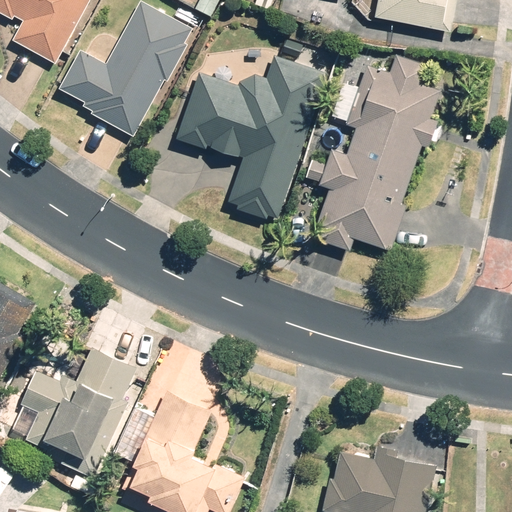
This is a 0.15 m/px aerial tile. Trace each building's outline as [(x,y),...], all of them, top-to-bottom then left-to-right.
[(217,0),(197,0),(191,13),(208,21),(217,0)] [(376,0),(372,24),(450,38),(456,0),(376,0)] [(79,112),(130,139),(160,81),(165,84),(185,46),(180,43),(188,28),(136,1),(102,65),(75,51),(54,90),(83,105),(79,112)] [(268,55),(262,73),(233,87),(194,73),(171,138),(238,162),(224,203),(274,221),(325,75),(268,55)] [(314,230),(390,253),(403,208),(397,206),(415,147),(426,151),(436,117),(431,116),(438,91),(418,85),(424,64),(394,55),(388,76),(369,70),(343,157),(328,152),(318,188),(326,190),(314,230)] [(0,383),(28,331),(23,329),(38,301),(0,280),(0,383)] [(97,475),(135,404),(125,399),(143,364),(101,342),(80,381),(45,362),(27,397),(36,402),(35,403),(34,404),(33,406),(32,407),(31,409),(31,411),(30,412),(30,414),(30,416),(30,418),(30,419),(30,421),(30,423),(31,424),(31,426),(32,428),(33,429),(34,431),(35,432),(36,433),(37,435),(38,436),(40,437),(41,438),(42,439),(44,440),(46,440),(47,441),(49,441),(51,441),(52,441),(54,442),(56,441),(58,441),(59,441),(73,447),(67,461),(97,475)] [(217,406),(176,387),(131,485),(189,511),(229,511),(246,478),(225,468),(229,459),(204,448),(206,443),(201,440),(217,406)] [(432,511),(445,454),(392,443),(390,455),(341,445),(327,508),(346,511),(432,511)]
